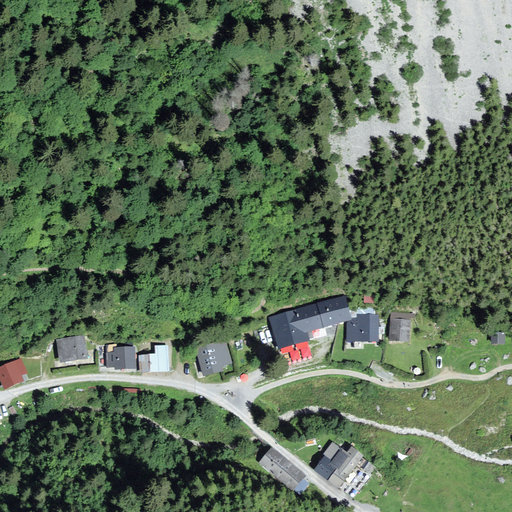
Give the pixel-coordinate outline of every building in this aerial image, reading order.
[(271,320),(279,350),(308,342),(306,333),(350,321),(349,315),(344,300),(271,320)] [(411,315),(392,314),(390,341),(409,343),(411,315)] [(359,323),(349,323),(348,341),(376,342),(378,317),(359,316),(359,323)] [(505,335),(492,335),(492,345),(505,345),(505,335)] [(83,339),(58,342),(61,365),(86,361),(83,339)] [(220,367),(230,365),(225,345),(198,352),(205,378),(222,374),(220,367)] [(167,347),(156,348),(157,357),(141,358),(141,374),(168,372),(167,347)] [(115,355),(108,356),(109,368),(116,368),(116,371),(135,370),(134,350),(115,351),(115,355)] [(21,360),(0,369),(0,377),(6,390),(23,382),(21,377),(28,374),(21,360)] [(316,469),(328,479),(339,487),(347,475),(356,464),(363,455),(352,447),(347,453),(333,443),(325,454),(327,455),(316,469)] [(304,475),(271,448),(260,462),(293,489),(304,475)] [(374,466),(365,459),(360,465),(369,472),(374,466)]
